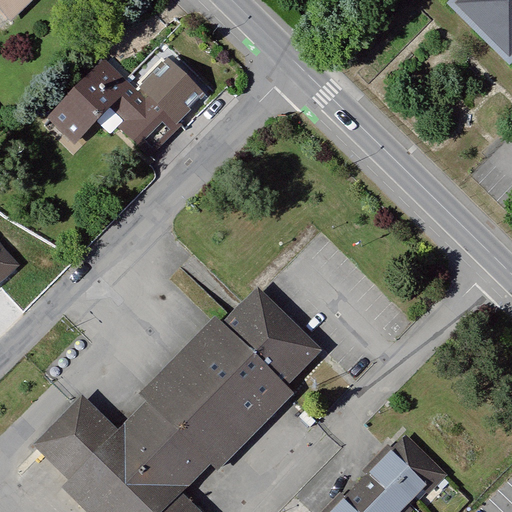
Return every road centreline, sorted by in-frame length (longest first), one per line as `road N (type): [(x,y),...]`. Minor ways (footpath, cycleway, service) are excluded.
road 1 (unclassified): [(300,67),(0,363)]
road 2 (secondary): [(300,67),(511,273)]
